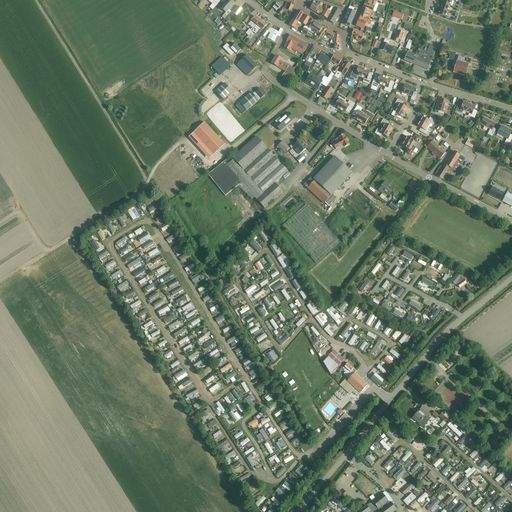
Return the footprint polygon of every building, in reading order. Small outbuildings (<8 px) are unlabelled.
[(225,14),(227,16),(231,12),(229,10),(234,3),(230,0),(227,0),(220,8),(226,13),(225,14)] [(365,0),(363,8),(372,12),(375,4),(376,1),(372,0),(365,0)] [(319,5),(320,3),(318,2),(317,4),(318,5),(317,5),(313,3),(310,9),(315,12),(319,5)] [(284,9),(291,12),(293,6),(286,3),(284,9)] [(320,15),(324,9),(321,7),(323,4),(320,3),(319,5),(315,12),(320,15)] [(448,12),(450,6),(442,3),(440,9),(448,12)] [(232,13),(237,16),(242,10),(237,6),(232,13)] [(345,15),(353,18),(355,12),(357,9),(349,6),(348,9),(345,15)] [(327,19),(334,8),(331,7),(329,10),(329,9),(328,11),(324,9),(320,15),(327,19)] [(334,8),(327,19),(327,20),(334,24),(341,12),(334,8)] [(370,19),(372,12),(363,8),(360,15),(367,18),(369,19),(370,19)] [(446,17),(448,12),(440,9),(438,15),(446,17)] [(289,25),(296,30),(298,27),(296,26),(303,14),(298,11),(289,25)] [(243,21),(246,23),(251,18),(247,15),(243,21)] [(305,26),(309,19),(304,15),(303,17),(302,16),(297,23),(300,25),(301,23),(305,26)] [(349,27),(353,18),(345,15),(342,24),(349,27)] [(368,21),(369,19),(367,18),(360,15),(359,20),(373,25),(374,23),(368,21)] [(248,37),(261,21),(255,16),(248,25),(252,28),(250,30),(249,29),(246,33),(248,36),(247,37),(248,37)] [(310,28),(311,27),(315,22),(310,19),(307,23),(308,23),(306,26),(305,28),(304,30),(302,33),(306,35),(308,33),(310,28)] [(371,25),(359,20),(358,20),(358,21),(356,26),(361,28),(360,30),(363,31),(365,25),(370,27),(371,25)] [(261,21),(248,37),(250,39),(254,35),(252,33),(253,32),(255,34),(260,28),(263,30),(266,25),(261,21)] [(321,31),(322,28),(315,22),(311,27),(314,30),(313,32),(315,33),(316,31),(319,33),(321,31)] [(271,29),(270,29),(268,27),(261,36),(264,38),(268,32),(270,33),(268,39),(274,42),(277,36),(279,37),(283,30),(280,29),(278,32),(272,29),(271,29)] [(325,35),(327,31),(322,28),(321,31),(319,33),(318,36),(315,40),(318,42),(319,39),(321,40),(324,34),(325,35)] [(355,39),(361,42),(364,34),(354,30),(351,38),(355,40),(355,39)] [(332,40),(335,35),(327,31),(325,35),(325,36),(324,38),(325,39),(326,37),(329,38),(332,40)] [(394,38),(401,40),(403,33),(397,31),(394,38)] [(291,48),(303,55),(308,46),(290,35),(286,42),(287,42),(284,48),(289,51),(291,48)] [(332,40),(330,43),(333,43),(331,49),(338,51),(340,45),(338,45),(339,36),(335,35),(332,40)] [(380,50),(386,52),(389,45),(388,45),(389,41),(385,39),(380,50)] [(236,54),(241,50),(235,44),(230,48),(229,47),(226,50),(228,53),(231,50),(232,50),(230,52),(232,54),(234,52),(236,54)] [(312,55),(312,54),(316,48),(311,45),(303,60),(307,62),(311,55),(312,55)] [(423,47),(415,65),(427,70),(432,60),(433,61),(434,58),(433,57),(437,48),(430,45),(428,49),(426,48),(426,49),(423,47)] [(415,65),(423,47),(421,47),(419,51),(420,52),(419,54),(416,53),(415,56),(407,52),(404,60),(415,65)] [(316,48),(312,54),(315,56),(313,59),(316,60),(321,51),(316,48)] [(456,53),(455,54),(450,52),(448,59),(453,60),(453,61),(456,61),(453,73),(465,76),(468,64),(460,62),(461,57),(462,55),(456,53)] [(331,59),(321,53),(315,62),(318,64),(320,62),(326,66),(331,59)] [(236,65),(247,76),(257,66),(246,55),(236,65)] [(331,61),(338,66),(342,60),(334,55),(331,61)] [(289,74),(293,68),(281,60),(281,59),(276,56),(271,63),(277,67),(285,72),(284,74),(284,73),(282,77),(290,82),(293,77),(289,74)] [(212,67),(220,75),(230,66),(222,57),(212,67)] [(339,72),(345,75),(351,65),(345,61),(339,72)] [(361,77),(364,69),(358,67),(358,69),(354,67),(350,77),(356,80),(357,76),(361,77)] [(364,69),(361,77),(364,79),(363,82),(369,84),(373,74),(369,73),(370,71),(364,69)] [(324,76),(321,81),(310,74),(305,82),(312,86),(311,87),(317,90),(320,84),(326,88),(332,78),(329,76),(328,78),(324,76)] [(382,86),(385,78),(379,75),(379,77),(375,76),(371,86),(377,88),(379,84),(382,86)] [(385,78),(382,86),(385,87),(384,91),(390,93),(394,83),(390,82),(391,80),(385,78)] [(216,92),(223,100),(232,91),(224,83),(216,92)] [(411,99),(414,101),(417,94),(413,92),(415,89),(404,85),(401,92),(412,96),(411,99)] [(328,86),(321,97),(326,100),(333,90),(328,86)] [(260,99),(265,95),(260,88),(255,93),(253,91),(235,106),(242,114),(260,99)] [(340,110),(344,102),(341,100),(343,97),(338,94),(332,103),(335,105),(334,106),(340,110)] [(435,110),(445,113),(449,102),(444,100),(444,99),(439,97),(435,110)] [(397,108),(405,113),(408,108),(402,105),(403,102),(398,99),(395,103),(398,105),(397,108)] [(344,102),(340,110),(345,113),(346,111),(349,113),(355,104),(349,101),(347,104),(344,102)] [(466,112),(469,104),(463,102),(461,106),(458,105),(456,111),(462,113),(462,111),(466,112)] [(469,104),(466,112),(469,114),(468,116),(474,118),(477,112),(473,110),(475,106),(469,104)] [(359,122),(364,114),(361,112),(363,109),(357,106),(352,115),(355,117),(354,118),(359,122)] [(402,118),(405,113),(397,108),(395,111),(392,109),(389,114),(395,117),(396,114),(402,118)] [(364,114),(359,122),(364,125),(365,123),(368,125),(374,116),(369,113),(367,116),(364,114)] [(275,125),(280,131),(289,123),(283,117),(275,125)] [(420,121),(428,126),(429,124),(433,125),(435,121),(430,117),(428,120),(422,117),(420,121)] [(492,137),(496,130),(493,128),(495,124),(484,118),(480,124),(484,126),(483,128),(487,129),(488,128),(490,129),(487,134),(492,137)] [(382,128),(390,133),(393,128),(387,125),(389,122),(383,119),(380,124),(384,126),(382,128)] [(426,129),(428,126),(420,121),(417,126),(423,130),(421,132),(427,136),(430,131),(426,129)] [(188,137),(209,159),(225,144),(204,122),(193,133),(188,137)] [(506,128),(506,129),(501,126),(497,134),(506,139),(504,144),(508,146),(511,138),(511,135),(510,135),(511,131),(506,128)] [(387,138),(390,133),(382,128),(380,131),(377,129),(374,134),(380,137),(382,134),(387,138)] [(346,138),(345,138),(343,135),(339,138),(340,140),(330,146),(331,148),(333,147),(335,149),(343,145),(344,147),(348,144),(347,141),(347,140),(346,138)] [(404,141),(412,146),(414,143),(417,145),(420,140),(414,137),(413,140),(407,136),(404,141)] [(275,154),(273,156),(256,137),(232,158),(234,160),(230,163),(227,159),(208,175),(225,196),(238,186),(239,187),(240,185),(242,187),(241,188),(246,194),(247,193),(252,199),(255,197),(264,208),(283,192),(275,183),(287,171),(285,169),(288,167),(284,163),(282,165),(280,164),(283,162),(275,154)] [(281,150),(284,153),(289,149),(282,141),(276,147),(279,151),(281,150)] [(295,150),(299,155),(305,149),(298,141),(293,145),(296,149),(295,150)] [(411,149),(412,146),(404,141),(401,146),(407,149),(406,152),(411,155),(414,150),(411,149)] [(427,147),(440,159),(445,153),(432,141),(427,147)] [(445,166),(453,171),(456,173),(465,159),(454,152),(445,166)] [(336,199),(332,195),(352,173),(334,156),(313,179),(310,177),(303,185),(324,204),(325,203),(329,206),(336,199)] [(453,171),(445,166),(444,165),(442,168),(440,167),(435,175),(441,179),(447,171),(449,172),(450,170),(452,172),(453,171)] [(384,192),(389,195),(393,190),(388,186),(389,185),(385,182),(379,190),(383,193),(384,192)] [(492,187),(488,194),(499,200),(503,193),(492,187)] [(502,202),(511,207),(511,195),(507,193),(502,202)] [(147,205),(154,201),(150,195),(143,199),(147,205)] [(135,205),(137,209),(135,210),(138,215),(145,210),(140,202),(135,205)] [(150,212),(162,206),(160,203),(149,209),(150,212)] [(389,206),(396,212),(399,208),(392,203),(389,206)] [(282,226),(316,263),(340,242),(306,205),(282,226)] [(128,212),(133,221),(136,219),(131,210),(128,212)] [(242,229),(249,220),(246,218),(239,227),(242,229)] [(162,232),(170,227),(171,226),(170,223),(168,224),(169,224),(160,229),(162,232)] [(134,230),(136,233),(144,228),(142,225),(134,230)] [(118,246),(126,241),(124,237),(116,243),(118,246)] [(91,242),(96,250),(100,249),(94,240),(91,242)] [(269,247),(276,257),(279,255),(275,249),(277,248),(274,244),(273,245),(272,245),(269,247)] [(392,245),(384,256),(388,258),(392,252),(394,253),(395,251),(394,250),(395,248),(392,245)] [(242,251),(249,259),(251,257),(247,252),(249,250),(247,247),(242,251)] [(277,259),(283,268),(286,266),(282,260),(283,259),(282,257),(280,257),(277,259)] [(114,260),(105,266),(106,269),(110,266),(111,268),(115,266),(113,264),(115,263),(114,260)] [(230,269),(237,276),(239,273),(232,266),(230,269)] [(372,273),(380,278),(381,276),(375,272),(376,271),(374,270),(372,273)] [(407,271),(401,279),(403,281),(409,272),(407,271)] [(193,282),(202,276),(200,273),(191,279),(193,282)] [(461,276),(457,273),(450,281),(455,285),(456,285),(459,288),(467,283),(464,279),(464,280),(461,276)] [(225,276),(219,282),(221,284),(227,278),(225,276)] [(251,283),(245,276),(243,278),(247,283),(246,284),(247,285),(248,284),(249,285),(251,283)] [(121,290),(130,286),(128,283),(130,282),(128,278),(118,283),(121,290)] [(421,282),(431,287),(433,283),(423,278),(421,282)] [(176,281),(167,286),(169,289),(178,283),(176,281)] [(362,292),(368,283),(365,281),(359,290),(362,292)] [(232,286),(223,291),(225,294),(227,293),(227,294),(229,293),(228,292),(234,288),(232,286)] [(181,287),(171,293),(173,296),(178,293),(179,294),(180,293),(179,292),(183,290),(181,287)] [(398,297),(404,289),(402,288),(396,296),(398,297)] [(281,291),(287,301),(290,298),(287,294),(288,293),(286,291),(285,292),(284,289),(281,291)] [(178,302),(190,296),(189,293),(177,298),(178,302)] [(321,306),(319,301),(317,302),(315,297),(312,299),(316,308),(321,306)] [(345,300),(338,308),(341,311),(348,302),(345,300)] [(139,301),(130,306),(131,309),(141,303),(139,301)] [(381,306),(390,312),(392,309),(386,305),(387,304),(385,304),(383,303),(381,306)] [(307,306),(312,315),(315,313),(312,307),(313,306),(311,304),(310,304),(309,304),(307,306)] [(362,309),(356,318),(358,320),(362,315),(364,317),(366,313),(364,311),(365,311),(362,309)] [(434,322),(441,311),(439,309),(435,314),(434,314),(433,315),(434,316),(431,320),(434,322)] [(140,318),(147,313),(145,310),(138,315),(140,318)] [(331,313),(337,319),(340,316),(333,311),(331,313)] [(218,323),(227,317),(225,314),(216,319),(218,323)] [(315,318),(321,327),(324,324),(322,321),(324,320),(319,314),(315,318)] [(370,315),(365,323),(368,325),(371,321),(372,322),(374,319),(372,318),(373,317),(370,315)] [(405,320),(414,326),(416,322),(407,317),(405,320)] [(273,326),(278,323),(275,318),(270,321),(273,326)] [(388,332),(392,324),(389,322),(384,330),(388,332)] [(323,328),(330,336),(332,334),(328,329),(330,328),(328,326),(326,327),(325,326),(323,328)] [(183,329),(173,335),(175,338),(180,335),(180,336),(182,335),(181,334),(185,332),(183,329)] [(398,329),(392,337),(394,339),(398,334),(399,335),(401,332),(400,331),(398,329)] [(272,333),(278,342),(281,341),(278,337),(280,335),(278,333),(276,334),(275,331),(272,333)] [(407,332),(399,342),(401,344),(405,340),(407,342),(410,338),(409,338),(411,337),(409,335),(409,334),(407,332)] [(258,343),(267,337),(265,334),(256,339),(258,343)] [(354,335),(348,344),(351,346),(355,340),(356,341),(358,338),(356,337),(357,337),(354,335)] [(320,352),(329,344),(327,341),(318,348),(320,352)] [(262,353),(270,348),(269,345),(268,346),(267,344),(261,348),(262,350),(260,351),(262,353)] [(453,358),(458,352),(460,349),(461,350),(462,349),(460,347),(451,356),(453,358)] [(327,356),(338,366),(344,359),(332,349),(327,355),(328,355),(327,356)] [(389,352),(398,359),(400,356),(396,353),(397,352),(395,351),(394,352),(391,349),(389,352)] [(267,355),(272,363),(275,361),(271,355),(273,354),(271,352),(267,355)] [(203,359),(193,366),(195,368),(201,364),(202,366),(204,364),(203,363),(205,362),(203,359)] [(347,363),(347,364),(345,362),(341,367),(344,370),(343,371),(345,372),(344,374),(349,378),(346,381),(355,389),(353,392),(357,396),(360,394),(367,386),(353,373),(356,371),(347,363)] [(377,367),(384,374),(386,371),(379,365),(377,367)] [(176,379),(186,373),(184,370),(174,376),(176,379)] [(378,385),(385,377),(380,373),(378,376),(380,378),(375,383),(378,385)] [(180,390),(192,382),(190,380),(178,387),(180,390)] [(240,398),(234,390),(232,392),(230,394),(234,400),(237,399),(238,400),(240,398)] [(253,407),(247,399),(245,400),(251,408),(253,407)] [(236,406),(243,415),(245,413),(238,404),(236,406)] [(425,416),(427,418),(430,414),(421,407),(413,418),(419,423),(425,416)] [(229,411),(227,413),(234,422),(237,419),(232,412),(233,411),(231,408),(228,410),(229,411)] [(448,421),(452,416),(447,411),(445,413),(443,412),(442,413),(441,412),(439,414),(440,415),(439,417),(445,423),(447,421),(448,421)] [(220,419),(226,427),(228,425),(222,417),(220,419)] [(289,418),(279,425),(281,427),(291,421),(289,418)] [(214,420),(207,425),(209,427),(210,429),(213,427),(212,425),(215,423),(214,420)] [(452,430),(459,437),(462,434),(454,427),(452,430)] [(387,435),(394,442),(396,440),(391,435),(392,434),(390,432),(387,435)] [(463,446),(472,439),(467,434),(459,440),(463,446)] [(266,436),(259,441),(261,443),(262,442),(264,443),(266,442),(265,440),(267,438),(269,437),(267,435),(266,436)] [(380,443),(387,451),(389,449),(382,441),(380,443)] [(463,451),(471,443),(469,441),(461,449),(463,451)] [(441,454),(448,461),(451,458),(446,454),(451,448),(449,446),(441,454)] [(471,458),(478,451),(476,449),(469,456),(471,458)] [(382,456),(376,450),(374,452),(380,458),(382,456)] [(427,459),(434,452),(431,450),(425,456),(427,459)] [(405,451),(399,458),(401,460),(407,453),(405,451)] [(246,458),(252,467),(255,466),(249,456),(246,458)] [(365,458),(371,464),(373,462),(367,456),(365,458)] [(436,467),(444,459),(441,457),(434,465),(436,467)] [(411,458),(405,464),(407,466),(413,460),(411,458)] [(390,460),(383,467),(385,469),(392,462),(390,460)] [(239,461),(232,466),(234,469),(235,468),(236,470),(240,467),(239,465),(241,464),(239,461)] [(419,462),(411,471),(414,473),(421,465),(419,462)] [(449,465),(442,473),(444,475),(445,473),(446,474),(448,472),(447,471),(451,467),(449,465)] [(280,475),(286,469),(284,467),(278,473),(280,475)] [(468,477),(476,470),(473,467),(466,475),(468,477)] [(300,479),(308,470),(305,468),(297,476),(300,479)] [(401,468),(393,475),(396,478),(404,470),(401,468)] [(420,480),(427,472),(425,470),(417,477),(420,480)] [(497,481),(505,473),(503,471),(495,479),(497,481)] [(451,482),(459,474),(457,472),(449,480),(451,482)] [(249,473),(238,479),(240,482),(243,480),(244,482),(248,480),(247,478),(251,476),(249,473)] [(298,480),(291,474),(289,476),(296,482),(298,480)] [(437,481),(429,474),(426,477),(434,484),(437,481)] [(510,479),(503,487),(506,489),(509,485),(511,487),(511,485),(511,483),(511,482),(511,477),(510,479)] [(398,487),(405,481),(403,479),(401,481),(400,480),(398,482),(398,483),(396,485),(398,487)] [(414,479),(401,491),(404,495),(413,487),(415,485),(420,491),(418,493),(422,496),(427,491),(426,489),(424,491),(414,479)] [(465,480),(457,487),(460,490),(467,483),(465,480)] [(293,488),(286,483),(284,485),(285,486),(284,487),(282,489),(284,491),(286,489),(290,491),(290,490),(291,491),(293,488)] [(438,494),(446,486),(443,484),(436,492),(438,494)] [(371,495),(374,500),(383,492),(379,488),(371,495)] [(493,500),(499,493),(497,491),(490,497),(493,500)] [(391,502),(390,502),(383,493),(367,505),(360,511),(361,511),(371,511),(370,509),(371,508),(373,510),(377,507),(379,510),(378,511),(392,511),(396,509),(391,502)] [(335,501),(340,506),(343,504),(335,496),(329,502),(332,504),(335,501)] [(496,507),(505,499),(502,496),(494,504),(496,507)] [(271,500),(278,507),(280,504),(273,497),(271,500)] [(431,511),(440,502),(436,499),(428,509),(431,511)] [(451,509),(457,502),(455,500),(449,506),(451,509)] [(482,511),(484,511),(492,505),(489,502),(481,511),(482,511)] [(419,503),(416,507),(421,511),(422,511),(425,508),(419,503)]
